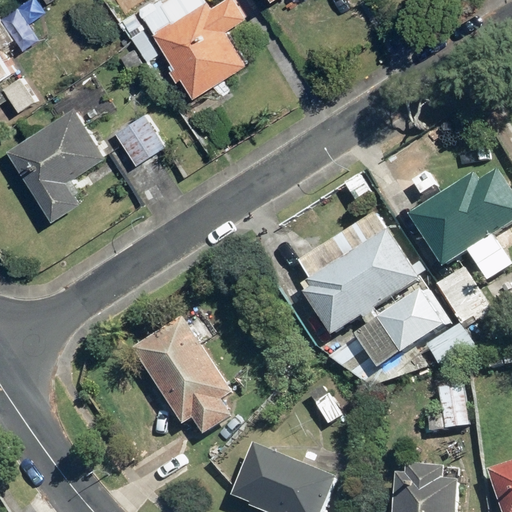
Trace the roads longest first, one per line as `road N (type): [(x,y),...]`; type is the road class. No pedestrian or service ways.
road 1 (residential): [(511,24),(0,351)]
road 2 (residential): [(92,511),(0,388)]
